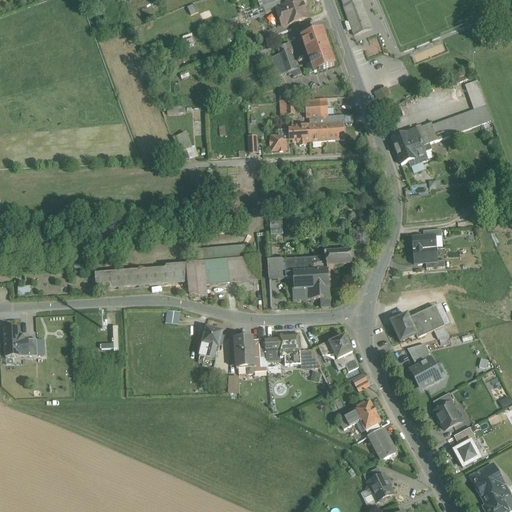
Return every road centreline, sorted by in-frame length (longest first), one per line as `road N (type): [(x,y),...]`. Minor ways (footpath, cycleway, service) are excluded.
road 1 (unclassified): [(0,310),(147,301),(261,321),(362,317)]
road 2 (residential): [(327,0),(397,183),(395,240),(362,317)]
road 3 (residential): [(362,317),(368,353),(451,511)]
